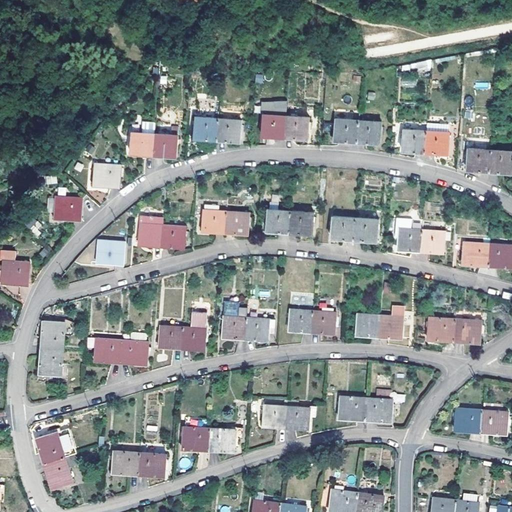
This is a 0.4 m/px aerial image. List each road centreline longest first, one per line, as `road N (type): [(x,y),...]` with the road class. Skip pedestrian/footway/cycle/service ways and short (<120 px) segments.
road 1 (residential): [(40,291),(112,207),(202,164),(293,155),(385,163),(458,179),(511,205)]
road 2 (residential): [(40,291),(243,244),(339,250),(511,289)]
road 3 (residential): [(469,366),(387,350),(283,350),(18,416)]
road 4 (residential): [(74,511),(354,432),(412,438)]
